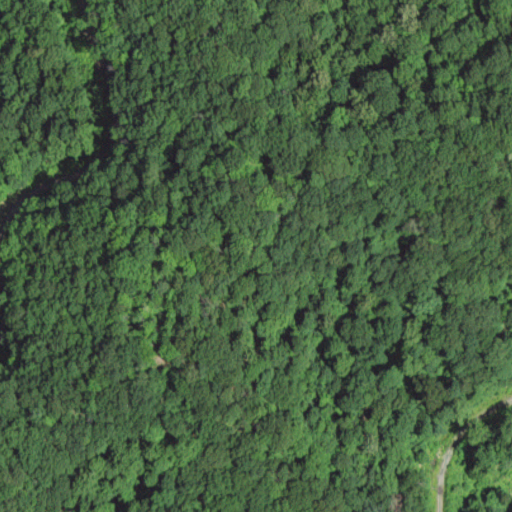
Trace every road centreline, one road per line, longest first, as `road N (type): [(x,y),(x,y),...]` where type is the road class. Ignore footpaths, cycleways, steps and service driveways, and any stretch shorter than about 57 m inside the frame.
road 1 (track): [(0,213),(34,182),(101,152),(76,0)]
road 2 (track): [(511,396),(495,400),(455,434),(437,511)]
